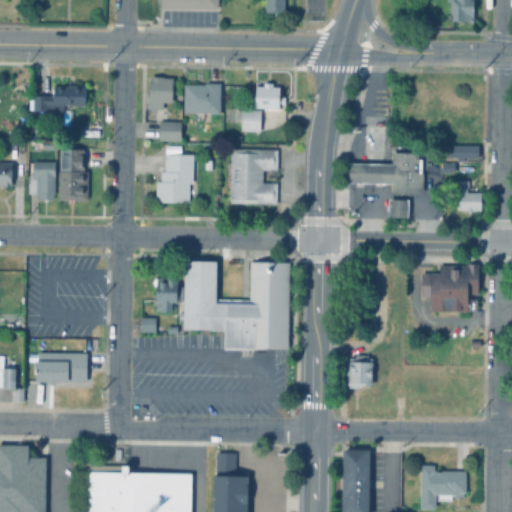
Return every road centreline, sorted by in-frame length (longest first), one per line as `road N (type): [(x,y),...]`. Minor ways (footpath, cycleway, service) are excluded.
road 1 (residential): [(497,430),(115,430)]
road 2 (residential): [(494,511),(500,142)]
road 3 (tertiary): [(337,51),(121,47)]
road 4 (residential): [(316,240),(120,237)]
road 5 (tertiary): [(511,244),(316,240)]
road 6 (residential): [(115,430),(120,237)]
road 7 (secondary): [(316,240),(313,431)]
road 8 (secondary): [(337,51),(317,154),(316,240)]
road 9 (residential): [(120,237),(121,47)]
road 10 (tertiary): [(121,47),(0,45)]
road 11 (residential): [(120,237),(0,235)]
